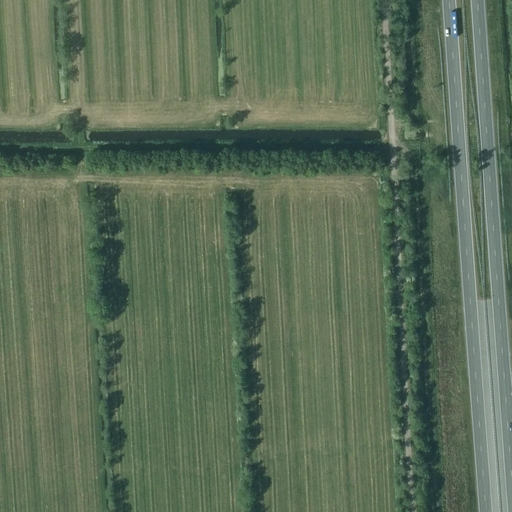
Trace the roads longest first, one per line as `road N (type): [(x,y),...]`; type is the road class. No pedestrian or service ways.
road 1 (trunk): [(448,0),(485,511)]
road 2 (trunk): [(511,484),(477,0)]
road 3 (track): [(410,511),(390,148)]
road 4 (track): [(390,148),(383,0)]
